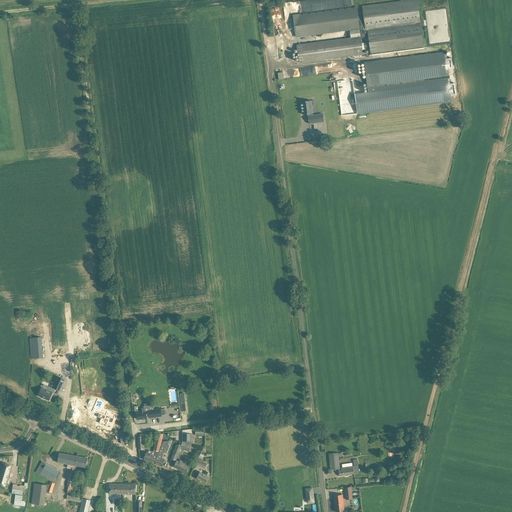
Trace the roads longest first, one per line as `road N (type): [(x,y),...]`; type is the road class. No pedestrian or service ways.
road 1 (unclassified): [(324,511),(261,4)]
road 2 (tertiary): [(227,511),(37,416)]
road 3 (track): [(0,13),(138,0)]
